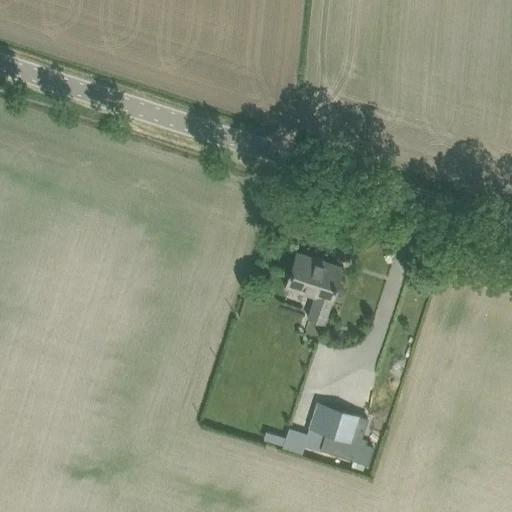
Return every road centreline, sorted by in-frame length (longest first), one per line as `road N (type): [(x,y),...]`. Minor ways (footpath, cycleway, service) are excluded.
road 1 (unclassified): [(511,236),(0,72)]
road 2 (track): [(165,511),(285,164)]
